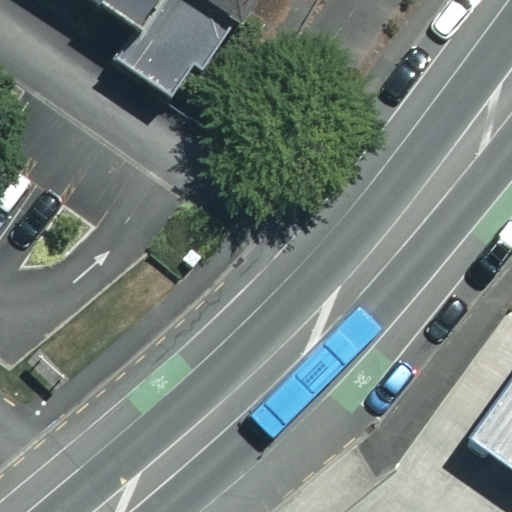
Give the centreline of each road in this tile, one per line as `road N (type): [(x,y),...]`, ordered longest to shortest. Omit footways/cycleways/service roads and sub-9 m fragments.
road 1 (secondary): [(511,90),(322,321),(114,509)]
road 2 (residential): [(114,509),(0,428)]
